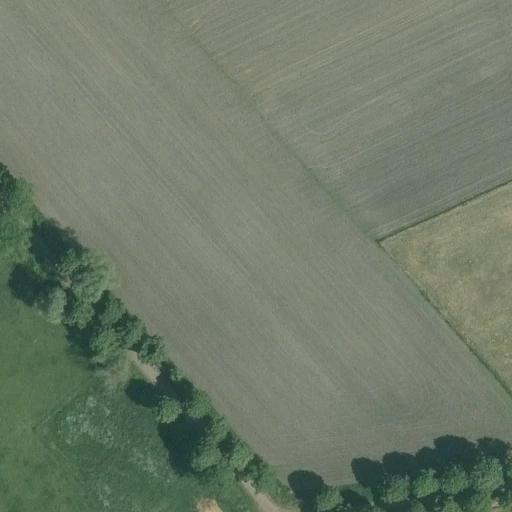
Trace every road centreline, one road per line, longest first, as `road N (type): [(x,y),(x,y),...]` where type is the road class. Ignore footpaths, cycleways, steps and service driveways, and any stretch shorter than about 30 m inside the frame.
road 1 (unclassified): [(271,511),(0,204)]
road 2 (unclassified): [(339,511),(510,482)]
